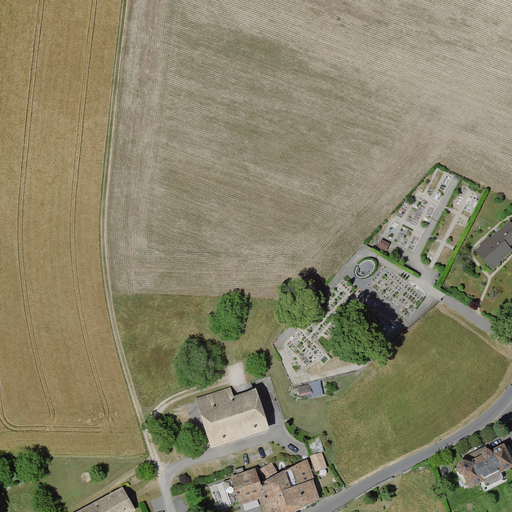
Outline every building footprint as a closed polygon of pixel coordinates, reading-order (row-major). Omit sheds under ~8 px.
[(473,250),(490,270),(511,252),(511,225),(509,221),(473,250)] [(195,397),(210,449),(270,432),(257,388),(235,395),(233,386),(195,397)] [(275,460),(227,479),(238,506),(257,499),(262,511),(297,511),(324,501),(313,473),(332,465),(320,435),(301,443),(309,463),(280,474),(275,460)] [(511,469),(511,453),(505,438),(449,461),(461,491),(479,483),(485,490),(507,479),(506,472),(511,469)] [(134,511),(123,489),(78,511),(134,511)]
